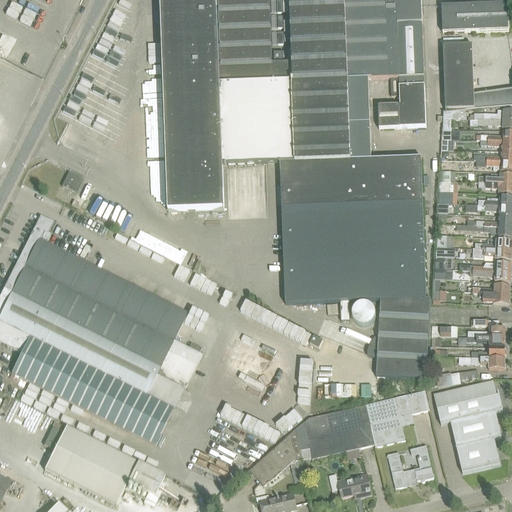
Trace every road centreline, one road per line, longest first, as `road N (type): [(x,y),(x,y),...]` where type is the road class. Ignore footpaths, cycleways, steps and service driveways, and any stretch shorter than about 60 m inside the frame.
road 1 (unknown): [(4,191),(211,299),(219,316),(186,448)]
road 2 (tertiary): [(4,191),(101,0)]
